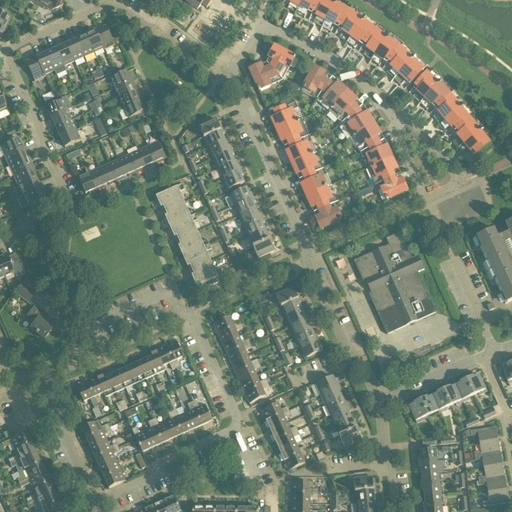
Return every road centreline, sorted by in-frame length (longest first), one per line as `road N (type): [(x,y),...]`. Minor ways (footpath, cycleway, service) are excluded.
road 1 (residential): [(13,69),(8,56),(15,46),(114,4),(214,78),(235,77)]
road 2 (residential): [(0,242),(71,210),(13,69)]
road 3 (residential): [(306,248),(235,77)]
road 4 (residential): [(377,402),(326,308),(306,248)]
road 5 (residential): [(396,123),(335,63),(264,28)]
road 6 (residential): [(39,381),(188,313)]
road 7 (residential): [(93,503),(233,430)]
road 8 (residential): [(93,503),(39,381)]
road 9 (residential): [(423,195),(459,183),(410,121),(396,123)]
road 10 (residential): [(306,248),(423,195)]
road 11 (residential): [(233,430),(236,416),(188,313)]
